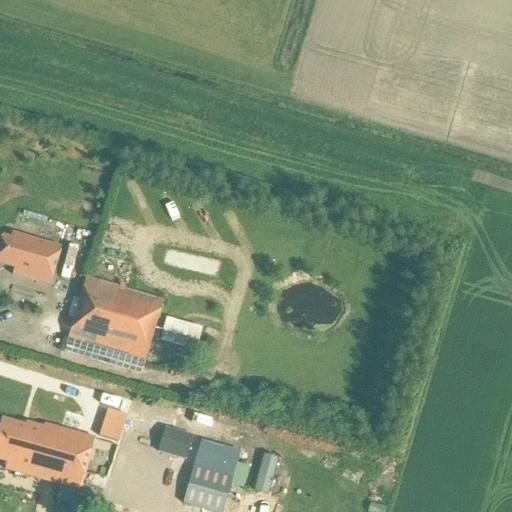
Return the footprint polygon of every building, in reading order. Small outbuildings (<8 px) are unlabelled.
[(10,241),(2,239),(0,246),(0,266),(14,271),(13,277),(50,288),(61,250),(12,236),(10,241)] [(164,299),(86,276),(67,344),(144,366),(164,299)] [(165,321),(162,343),(199,347),(202,326),(165,321)] [(107,409),(99,437),(120,443),(128,415),(107,409)] [(79,492),(94,441),(44,426),(43,430),(26,425),(24,431),(0,425),(0,459),(7,462),(5,471),(79,492)] [(158,454),(185,462),(191,439),(164,431),(158,454)] [(267,498),(277,460),(263,456),(253,495),(267,498)] [(223,511),(233,479),(193,467),(182,506),(203,511),(223,511)]
